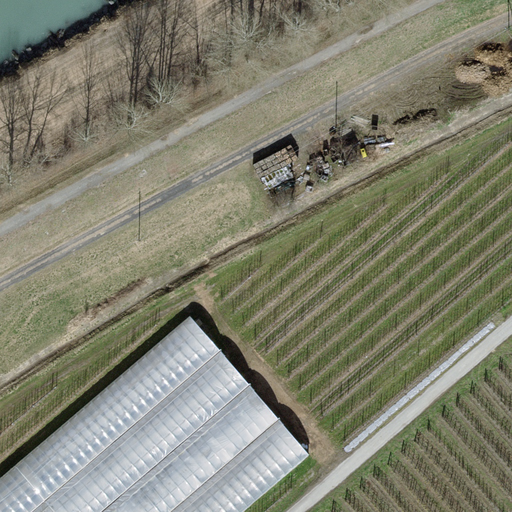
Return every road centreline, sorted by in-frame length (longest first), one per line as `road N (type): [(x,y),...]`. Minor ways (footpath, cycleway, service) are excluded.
road 1 (track): [(511,18),(0,284)]
road 2 (track): [(0,230),(435,0)]
road 3 (unclassified): [(511,319),(281,511)]
